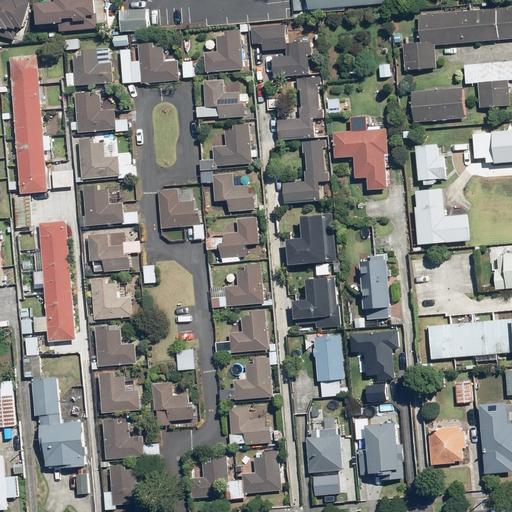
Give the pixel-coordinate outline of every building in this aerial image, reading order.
[(14,32),(22,9),(6,4),(7,0),(0,0),(0,33),(2,28),(14,32)] [(86,6),(71,6),(70,0),(49,0),(50,7),(30,8),(30,29),(87,27),(86,6)] [(386,0),(309,0),(310,10),(387,4),(386,0)] [(437,45),(511,39),(511,7),(420,14),(422,42),(405,44),(407,70),(439,68),(437,45)] [(121,10),(123,31),(149,30),(148,9),(121,10)] [(288,49),(287,25),(253,27),(254,44),(264,43),(265,51),(288,49)] [(245,69),(242,30),(227,31),(227,36),(218,36),(219,52),(206,53),(207,72),(245,69)] [(127,37),(113,38),(113,48),(128,48),(127,37)] [(181,81),(179,60),(166,61),(165,42),(140,44),(143,84),(181,81)] [(315,74),(312,42),(291,43),(292,56),(274,57),(276,77),(315,74)] [(116,83),(114,63),(101,64),(100,48),(75,50),(77,85),(116,83)] [(51,191),(39,54),(11,57),(24,194),(51,191)] [(511,105),(511,101),(510,81),(511,80),(511,60),(465,64),(467,84),(479,83),(481,108),(511,105)] [(196,63),(183,63),(183,80),(196,80),(196,63)] [(390,65),(380,66),(381,79),(391,78),(390,65)] [(322,84),(321,77),(299,78),(300,90),(302,90),(303,107),(301,107),(302,118),(280,120),(281,139),(318,136),(316,118),(326,117),(325,109),(321,109),(319,85),(322,84)] [(248,117),(247,101),(241,101),(241,91),(226,92),(225,79),(205,81),(207,107),(220,106),(221,118),(248,117)] [(468,118),(465,87),(413,91),(415,122),(468,118)] [(118,129),(116,109),(103,110),(102,95),(93,95),(93,91),(76,93),(80,132),(118,129)] [(350,99),(329,101),(329,115),(351,114),(350,99)] [(391,154),(389,129),(369,130),(368,116),(352,116),(353,131),(336,132),(337,157),(356,156),(357,178),(370,178),(370,189),(389,188),(388,154),(391,154)] [(253,163),(250,124),(235,125),(235,129),(226,130),(227,145),(214,146),(216,166),(253,163)] [(122,176),(120,156),(107,157),(106,141),(97,142),(97,138),(81,139),(84,179),(122,176)] [(327,147),(326,139),(304,141),(305,152),(307,152),(308,169),(306,169),(307,181),(285,182),(286,202),(322,199),(321,181),(331,180),(330,171),(326,172),(324,147),(327,147)] [(449,179),(447,155),(441,156),(441,145),(418,146),(421,181),(449,179)] [(511,159),(494,161),(495,175),(481,176),(482,193),(496,192),(497,194),(511,192),(511,159)] [(76,185),(75,169),(54,171),(55,187),(76,185)] [(257,209),(256,194),(250,194),(249,185),(235,186),(234,173),(214,174),(216,201),(230,200),(231,211),(257,209)] [(127,222),(125,202),(112,203),(110,188),(102,188),(102,184),(85,186),(88,225),(127,222)] [(202,225),(201,209),(197,209),(196,200),(181,201),(180,189),(160,190),(163,227),(202,225)] [(473,240),(471,215),(446,217),(444,189),(416,191),(420,244),(473,240)] [(33,227),(31,194),(15,195),(18,228),(33,227)] [(406,217),(404,194),(390,195),(392,218),(406,217)] [(292,235),(294,264),(338,261),(334,211),(304,213),(305,234),(292,235)] [(261,243),(259,217),(239,218),(240,232),(225,233),(226,242),(221,243),(222,258),(249,256),(248,244),(261,243)] [(78,339),(69,221),(41,223),(51,341),(78,339)] [(132,269),(131,254),(125,255),(124,245),(111,246),(109,233),(89,234),(92,261),(105,260),(106,271),(132,269)] [(511,288),(511,253),(499,255),(501,272),(496,272),(498,290),(511,288)] [(392,318),(387,254),(361,256),(366,320),(392,318)] [(266,303),(262,263),(247,265),(248,269),(238,270),(239,285),(226,286),(228,306),(266,303)] [(157,282),(156,265),(145,266),(146,283),(157,282)] [(299,297),(301,321),(318,320),(319,325),(344,323),(342,301),(339,301),(337,273),(310,275),(312,296),(299,297)] [(135,317),(133,297),(120,298),(119,282),(110,283),(110,279),(93,280),(96,320),(135,317)] [(270,349),(267,309),(252,311),(252,315),(242,316),(244,331),(231,332),(233,353),(270,349)] [(511,318),(430,326),(433,359),(511,351),(511,318)] [(138,363),(137,343),(123,344),(122,328),(114,329),(113,325),(97,326),(100,366),(138,363)] [(401,349),(400,332),(359,336),(363,383),(393,381),(391,350),(401,349)] [(347,378),(344,334),(316,336),(319,381),(321,381),(321,388),(342,386),(341,379),(347,378)] [(197,369),(195,349),(178,350),(180,370),(197,369)] [(44,375),(42,357),(25,359),(27,377),(44,375)] [(274,396),(271,357),(256,358),(256,362),(247,363),(248,378),(235,379),(237,399),(274,396)] [(142,409),(141,389),(128,390),(126,375),(118,375),(118,371),(101,372),(104,412),(142,409)] [(69,468),(89,466),(85,421),(63,423),(59,377),(34,380),(37,416),(41,416),(44,453),(48,453),(49,466),(68,464),(69,468)] [(197,418),(195,402),(190,402),(190,394),(175,395),(174,382),(154,383),(156,410),(170,409),(171,420),(197,418)] [(474,402),(472,383),(456,384),(458,403),(474,402)] [(0,426),(17,425),(14,394),(0,394),(0,426)] [(349,411),(347,399),(330,401),(331,414),(349,411)] [(511,422),(511,423),(509,401),(481,404),(488,473),(511,471),(511,422)] [(274,442),(273,426),(267,427),(266,418),(252,419),(251,406),(231,408),(233,434),(247,433),(247,444),(274,442)] [(146,456),(145,436),(131,437),(130,422),(122,422),(122,418),(105,419),(108,459),(146,456)] [(456,460),(465,460),(464,447),(467,447),(466,430),(463,431),(462,425),(431,428),(432,434),(430,434),(432,465),(456,463),(456,460)] [(311,471),(343,468),(339,427),(313,429),(313,437),(308,437),(311,471)] [(397,475),(393,432),(366,434),(370,477),(397,475)] [(283,490),(280,451),(264,452),(264,456),(255,457),(256,472),(244,473),(245,493),(283,490)] [(5,455),(0,455),(0,509),(10,509),(9,496),(19,495),(17,475),(8,476),(5,455)] [(231,481),(229,455),(213,456),(213,461),(204,461),(205,476),(192,477),(193,498),(221,496),(220,482),(231,481)] [(153,502),(151,482),(138,483),(137,467),(128,468),(128,464),(112,465),(115,505),(153,502)] [(90,493),(88,473),(78,474),(79,494),(90,493)]
